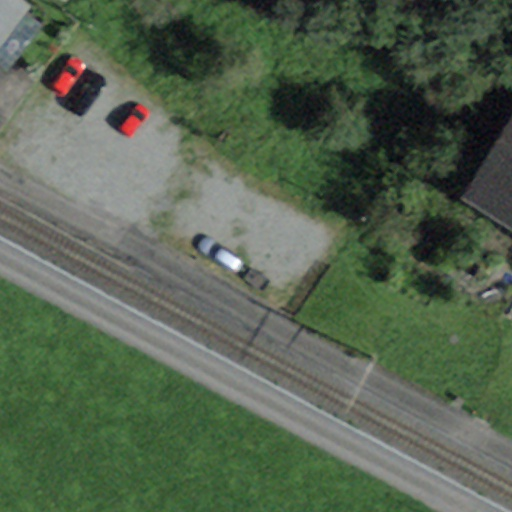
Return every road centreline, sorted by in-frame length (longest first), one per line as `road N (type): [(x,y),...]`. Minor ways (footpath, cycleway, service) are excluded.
road 1 (residential): [(0,172),(511,454)]
road 2 (residential): [(468,511),(0,259)]
